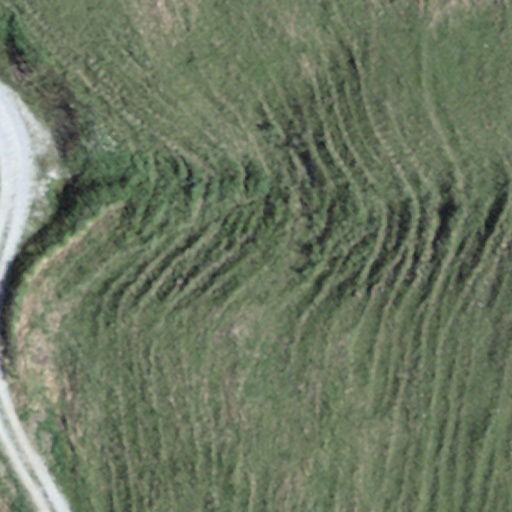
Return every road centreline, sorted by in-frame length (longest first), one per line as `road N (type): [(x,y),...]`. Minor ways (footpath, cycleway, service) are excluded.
road 1 (track): [(0,284),(31,189),(23,132),(0,104)]
road 2 (track): [(60,511),(0,399)]
